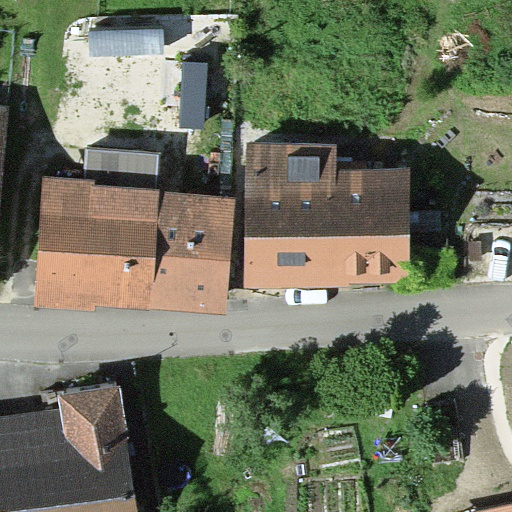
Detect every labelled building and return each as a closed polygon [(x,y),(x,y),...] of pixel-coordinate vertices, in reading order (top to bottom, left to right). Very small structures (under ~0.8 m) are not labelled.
[(205,128),(207,62),(182,62),(180,127),(205,128)] [(0,208),(13,113),(0,111),(0,208)] [(409,152),(249,151),(248,284),(408,285),(409,152)] [(234,183),(40,171),(32,307),(225,319),(234,183)] [(153,511),(143,412),(0,427),(0,511),(153,511)] [(511,511),(511,502),(466,511),(511,511)]
